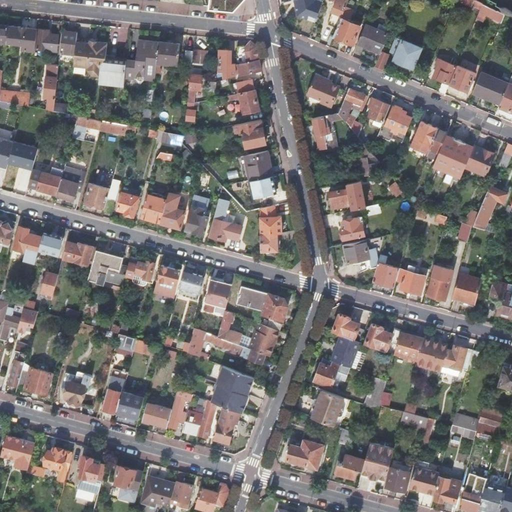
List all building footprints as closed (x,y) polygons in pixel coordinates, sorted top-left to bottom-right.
[(202,0),(204,4),(209,5),(208,9),(234,12),(245,0),(202,0)] [(307,0),(288,0),(292,18),(311,15),(307,0)] [(343,15),(348,0),(337,0),(328,21),(330,22),(328,25),(337,28),(342,15),(343,15)] [(483,2),(480,8),(479,12),(502,22),(505,14),(483,2)] [(362,23),(343,15),(342,15),(337,28),(334,35),(353,43),(362,23)] [(0,40),(6,41),(8,25),(0,23),(0,40)] [(366,24),(358,43),(381,52),(381,51),(389,34),(366,24)] [(8,25),(6,41),(21,43),(22,49),(36,50),(38,28),(27,27),(8,25)] [(40,28),(37,48),(57,50),(59,34),(49,33),(49,29),(40,28)] [(78,32),(63,30),(60,52),(76,53),(76,47),(77,41),(78,32)] [(128,59),(126,77),(155,80),(155,79),(156,73),(157,61),(160,41),(139,38),(137,59),(128,58),(128,59)] [(395,42),(392,49),(397,51),(394,60),(413,67),(417,59),(421,61),(425,52),(420,50),(422,47),(419,45),(420,43),(406,38),(405,40),(402,39),(400,44),(395,42)] [(107,56),(108,41),(97,40),(91,40),(91,42),(77,41),(76,47),(76,53),(73,72),(83,73),(84,75),(90,75),(92,74),(100,75),(102,61),(107,56)] [(240,74),(262,69),(257,46),(251,40),(245,46),(238,46),(237,58),(240,74)] [(181,43),(160,41),(157,61),(160,61),(178,63),(181,43)] [(209,48),(194,46),(194,50),(192,65),(188,103),(194,101),(195,99),(196,87),(201,87),(201,88),(203,72),(206,73),(209,48)] [(192,65),(194,50),(187,49),(185,64),(192,65)] [(224,75),(239,72),(236,63),(231,62),(231,54),(229,54),(229,50),(221,49),(220,69),(224,69),(224,75)] [(381,51),(381,52),(375,66),(382,68),(389,54),(381,51)] [(126,77),(128,59),(107,56),(102,61),(100,75),(100,80),(125,83),(126,77)] [(443,80),(438,92),(445,94),(457,66),(438,58),(436,63),(438,64),(434,76),(443,80)] [(56,72),(57,64),(48,63),(47,71),(56,72)] [(59,64),(57,64),(56,72),(47,71),(44,96),(49,96),(55,97),(59,64)] [(459,65),(451,83),(468,90),(476,72),(459,65)] [(482,71),(473,91),(501,103),(509,83),(501,80),(482,71)] [(511,75),(504,72),(501,80),(509,83),(510,82),(511,76),(511,75)] [(325,79),(326,78),(315,73),(307,94),(321,99),(320,101),(331,106),(340,85),(332,82),(325,79)] [(237,82),(239,92),(256,89),(253,78),(237,82)] [(208,83),(207,99),(216,97),(217,82),(208,83)] [(509,83),(501,103),(500,106),(511,110),(511,82),(510,82),(509,83)] [(366,94),(349,87),(339,112),(356,133),(361,122),(355,118),(348,114),(351,106),(354,107),(355,104),(360,107),(361,104),(362,104),(366,94)] [(260,108),(256,89),(240,92),(241,97),(244,112),(260,108)] [(31,93),(1,90),(0,99),(11,102),(25,104),(30,105),(31,93)] [(385,118),(391,104),(373,97),(369,105),(373,107),(369,114),(384,121),(385,118)] [(55,101),(54,110),(69,113),(70,103),(55,101)] [(194,101),(188,103),(187,118),(195,119),(197,109),(194,109),(194,101)] [(384,121),(378,134),(390,139),(394,131),(398,133),(400,130),(406,133),(413,117),(401,112),(403,109),(401,109),(402,107),(396,105),(395,106),(394,106),(388,120),(385,118),(384,121)] [(92,117),(79,114),(73,137),(83,139),(87,125),(101,128),(103,119),(96,118),(92,117)] [(329,114),(313,118),(320,149),(328,147),(325,133),(327,133),(325,121),(330,120),(329,114)] [(267,141),(262,118),(235,124),(236,129),(240,129),(240,128),(242,127),(246,143),(243,144),(244,146),(246,146),(247,146),(267,141)] [(103,119),(101,128),(100,129),(123,133),(125,127),(127,128),(128,124),(121,122),(103,119)] [(428,152),(429,148),(438,127),(422,120),(411,145),(428,152)] [(128,124),(127,128),(126,131),(136,133),(137,125),(128,124)] [(429,148),(439,152),(446,134),(448,131),(438,127),(429,148)] [(160,130),(150,128),(149,135),(158,137),(160,130)] [(160,130),(158,137),(160,138),(183,142),(185,134),(160,130)] [(452,136),(446,134),(439,152),(433,165),(440,168),(440,167),(454,173),(453,174),(461,177),(466,165),(474,145),(468,143),(452,136)] [(15,141),(0,136),(0,164),(8,167),(15,141)] [(511,153),(511,143),(508,142),(499,164),(506,167),(511,155),(511,153)] [(483,148),(474,144),(474,145),(466,165),(486,174),(489,167),(490,167),(493,160),(492,160),(495,153),(494,152),(483,147),(483,148)] [(273,174),(268,149),(245,154),(251,179),(255,178),(273,174)] [(335,150),(320,152),(323,161),(337,158),(335,150)] [(161,151),(157,157),(172,160),(173,153),(161,151)] [(78,157),(68,154),(64,169),(74,172),(78,157)] [(245,154),(241,155),(246,180),(251,179),(245,154)] [(379,160),(374,154),(367,155),(369,162),(376,161),(379,160)] [(379,172),(376,161),(369,162),(367,155),(359,157),(363,175),(379,172)] [(7,180),(28,186),(33,170),(11,164),(7,180)] [(50,173),(33,169),(33,170),(28,186),(38,188),(57,194),(57,193),(62,177),(62,176),(54,174),(54,171),(51,170),(50,173)] [(511,180),(495,173),(479,212),(473,224),(484,228),(502,188),(509,190),(511,182),(511,180)] [(277,192),(273,174),(255,178),(259,196),(277,192)] [(62,177),(57,193),(74,198),(79,182),(62,177)] [(400,177),(396,181),(402,189),(407,185),(400,177)] [(105,207),(104,212),(112,214),(115,202),(115,199),(116,198),(121,180),(113,178),(112,183),(111,185),(111,188),(105,207)] [(342,183),(343,189),(348,188),(348,187),(361,184),(360,179),(342,183)] [(85,201),(105,207),(111,188),(90,182),(85,201)] [(329,191),(332,206),(351,203),(352,209),(364,206),(366,206),(361,184),(348,187),(348,188),(343,189),(329,191)] [(168,196),(169,196),(149,190),(147,199),(142,216),(161,222),(168,196)] [(123,191),(118,208),(126,209),(125,212),(134,214),(140,196),(123,191)] [(169,196),(168,196),(161,222),(181,227),(186,210),(177,208),(181,194),(170,191),(169,196)] [(229,201),(220,198),(209,235),(226,240),(227,236),(239,239),(243,225),(234,223),(233,225),(231,224),(231,222),(221,219),(222,216),(226,214),(229,201)] [(266,207),(276,205),(275,198),(264,200),(266,207)] [(381,212),(379,203),(366,206),(364,206),(366,215),(381,212)] [(205,209),(192,205),(185,228),(204,234),(209,217),(204,215),(205,209)] [(266,207),(260,208),(261,233),(262,250),(279,249),(278,232),(283,232),(282,215),(277,215),(276,205),(266,207)] [(427,209),(419,206),(416,215),(425,218),(428,209),(427,209)] [(471,209),(466,222),(473,224),(479,212),(471,209)] [(445,215),(437,212),(434,221),(445,225),(448,216),(445,215)] [(344,226),(341,227),(343,239),(365,234),(361,217),(358,218),(358,217),(342,220),(344,226)] [(4,242),(10,244),(14,229),(11,228),(8,223),(4,225),(1,224),(2,221),(0,220),(0,240),(4,241),(4,242)] [(466,222),(464,221),(459,238),(468,241),(473,224),(466,222)] [(20,225),(14,247),(26,251),(24,259),(34,262),(41,236),(28,233),(29,228),(20,225)] [(495,232),(493,238),(493,239),(501,242),(503,234),(502,234),(495,232)] [(47,233),(42,251),(63,255),(67,238),(47,233)] [(368,248),(366,239),(344,243),(348,262),(369,258),(371,267),(377,265),(378,261),(379,259),(377,246),(368,248)] [(67,241),(63,258),(92,266),(96,249),(97,248),(93,247),(93,246),(80,242),(79,244),(67,241)] [(92,266),(88,279),(104,283),(105,279),(123,284),(126,275),(128,266),(122,264),(124,257),(96,249),(92,266)] [(138,258),(131,256),(128,266),(126,275),(133,277),(132,279),(134,282),(144,285),(147,283),(148,279),(151,279),(155,262),(147,260),(147,262),(138,260),(138,258)] [(399,268),(400,266),(378,261),(377,265),(373,279),(395,285),(396,279),(399,268)] [(158,280),(171,283),(177,285),(181,269),(162,264),(158,280)] [(399,268),(396,279),(402,280),(400,287),(421,293),(426,275),(399,268)] [(184,270),(180,287),(182,288),(181,292),(181,295),(199,300),(205,275),(184,270)] [(47,298),(52,299),(58,274),(47,271),(42,291),(49,293),(48,298),(47,298)] [(459,273),(452,297),(475,303),(482,279),(459,273)] [(431,274),(426,294),(445,300),(451,280),(431,274)] [(213,303),(226,306),(232,284),(215,279),(211,294),(214,295),(213,298),(215,298),(213,303)] [(511,292),(505,290),(508,283),(495,280),(491,297),(498,299),(501,299),(500,304),(497,313),(511,316),(511,292)] [(236,302),(263,310),(268,294),(241,286),(236,302)] [(268,294),(263,310),(262,313),(283,320),(288,305),(284,298),(269,293),(268,294)] [(19,297),(17,305),(24,307),(26,300),(26,299),(19,297)] [(0,320),(4,322),(9,303),(0,300),(0,320)] [(26,300),(24,307),(34,310),(36,302),(26,300)] [(17,305),(9,303),(4,322),(0,335),(0,336),(6,339),(10,325),(18,327),(21,317),(16,315),(17,312),(22,313),(24,307),(17,305)] [(34,310),(24,307),(22,313),(21,317),(18,327),(17,329),(25,331),(27,324),(34,326),(38,311),(34,310)] [(68,309),(65,318),(74,320),(77,321),(79,312),(68,309)] [(225,309),(217,336),(234,342),(240,344),(242,335),(229,330),(231,320),(232,320),(233,312),(225,309)] [(339,312),(332,330),(341,333),(360,341),(364,329),(358,327),(359,323),(349,319),(350,316),(339,312)] [(112,323),(111,330),(118,332),(120,333),(126,334),(130,320),(114,316),(112,323)] [(268,320),(267,325),(279,330),(282,323),(269,319),(268,320)] [(211,321),(209,328),(217,330),(219,323),(211,321)] [(265,354),(270,356),(279,330),(267,325),(263,324),(260,322),(257,330),(256,330),(249,348),(265,354)] [(372,323),(364,342),(394,353),(400,332),(400,330),(394,328),(393,331),(394,331),(393,334),(382,329),(383,327),(372,323)] [(188,350),(188,351),(193,353),(198,355),(200,350),(204,339),(230,349),(230,352),(261,364),(261,363),(265,354),(249,348),(244,346),(240,344),(234,342),(217,336),(194,327),(190,343),(188,350)] [(111,330),(107,329),(106,336),(118,340),(120,333),(118,332),(111,330)] [(400,332),(394,353),(408,357),(407,361),(417,364),(419,356),(424,337),(423,337),(423,339),(416,337),(416,336),(400,332)] [(126,334),(120,333),(118,340),(117,342),(131,346),(132,344),(136,345),(138,338),(126,334)] [(344,364),(351,367),(360,341),(341,333),(337,342),(339,343),(333,360),(344,364)] [(424,337),(419,356),(443,363),(447,348),(448,344),(441,343),(442,341),(425,336),(424,337)] [(148,343),(145,353),(154,355),(157,346),(148,343)] [(443,363),(443,364),(467,370),(469,365),(473,349),(455,344),(454,350),(447,348),(443,363)] [(169,349),(167,357),(174,359),(176,351),(169,349)] [(473,349),(469,365),(476,367),(481,351),(473,349)] [(200,350),(198,355),(209,359),(210,354),(200,350)] [(9,383),(18,385),(22,369),(24,362),(26,353),(21,352),(18,360),(15,359),(9,383)] [(339,378),(344,364),(333,360),(323,357),(314,380),(337,388),(341,379),(339,378)] [(119,362),(113,368),(125,371),(127,364),(119,362)] [(500,384),(498,389),(511,392),(511,363),(511,364),(511,367),(504,365),(499,384),(500,384)] [(219,383),(213,401),(217,402),(223,405),(240,411),(242,412),(249,394),(248,394),(254,376),(224,365),(218,382),(219,383)] [(22,369),(18,385),(46,393),(52,372),(31,366),(30,371),(22,369)] [(66,372),(62,386),(67,388),(65,395),(69,397),(69,399),(93,406),(99,383),(91,380),(92,374),(78,370),(76,374),(66,372)] [(123,391),(126,380),(119,378),(120,376),(111,374),(101,410),(105,411),(105,409),(114,411),(114,410),(117,411),(118,410),(123,391)] [(387,380),(371,375),(368,384),(374,387),(377,388),(378,385),(385,388),(387,380)] [(371,397),(381,401),(384,391),(385,388),(378,385),(377,388),(374,387),(371,397)] [(193,393),(180,388),(169,426),(177,428),(178,424),(179,421),(183,422),(186,411),(182,410),(186,398),(191,400),(191,398),(193,393)] [(328,422),(335,425),(339,415),(341,416),(343,415),(345,410),(344,408),(342,407),(345,397),(322,388),(312,416),(328,422)] [(144,397),(123,391),(118,410),(139,416),(144,397)] [(384,391),(381,401),(380,403),(388,406),(392,393),(384,391)] [(363,403),(372,407),(379,409),(380,403),(381,401),(371,397),(366,395),(363,403)] [(206,407),(208,399),(200,396),(198,405),(206,407)] [(208,437),(217,402),(213,401),(208,399),(206,407),(204,414),(198,434),(208,437)] [(407,402),(405,410),(415,413),(417,405),(407,402)] [(143,420),(167,426),(172,409),(148,403),(143,420)] [(196,412),(204,414),(206,407),(198,405),(196,412)] [(223,405),(214,437),(229,441),(235,421),(237,422),(240,411),(223,405)] [(479,424),(477,430),(482,432),(499,436),(501,426),(503,427),(506,412),(502,411),(501,410),(497,408),(496,410),(484,406),(479,424)] [(188,410),(183,430),(198,434),(204,414),(196,412),(188,410)] [(415,413),(405,410),(402,422),(412,425),(412,427),(425,431),(429,417),(415,413)] [(435,419),(429,417),(425,431),(422,441),(428,443),(435,419)] [(479,424),(454,418),(453,424),(477,430),(479,424)] [(333,431),(336,425),(335,425),(328,422),(326,428),(333,431)] [(355,432),(343,428),(339,441),(351,444),(353,437),(355,432)] [(499,436),(482,432),(480,439),(497,443),(497,441),(499,436)] [(27,469),(29,464),(35,442),(26,440),(6,434),(0,455),(16,459),(14,465),(27,469)] [(511,439),(499,436),(497,441),(511,445),(511,439)] [(291,444),(287,459),(318,467),(324,444),(305,439),(302,447),(291,444)] [(362,470),(361,475),(371,477),(372,474),(377,475),(376,478),(386,481),(394,448),(370,441),(365,460),(362,470)] [(68,467),(72,452),(54,447),(53,451),(49,450),(45,464),(60,468),(57,480),(64,482),(68,467)] [(480,474),(488,476),(494,454),(486,452),(483,462),(481,462),(480,466),(482,466),(480,474)] [(358,468),(362,470),(365,460),(347,454),(344,464),(339,463),(337,472),(355,477),(358,468)] [(81,475),(102,481),(106,465),(100,463),(100,461),(93,459),(93,458),(83,455),(80,464),(84,465),(82,470),(81,475)] [(29,464),(27,469),(27,471),(44,476),(46,469),(29,464)] [(135,501),(140,484),(143,471),(118,465),(116,474),(117,475),(115,483),(122,485),(119,497),(135,501)] [(392,467),(387,486),(404,490),(407,479),(410,480),(411,477),(408,476),(409,471),(392,467)] [(186,472),(179,471),(176,483),(170,502),(188,507),(194,485),(183,482),(186,472)] [(80,488),(98,493),(100,487),(102,481),(81,475),(79,485),(80,488)] [(428,497),(434,499),(434,498),(437,489),(430,488),(433,479),(416,475),(411,492),(428,496),(428,497)] [(463,482),(439,475),(436,484),(438,484),(437,489),(434,498),(444,501),(445,497),(458,501),(463,482)] [(158,501),(170,504),(170,502),(176,483),(162,479),(161,483),(148,480),(142,502),(156,505),(158,501)] [(200,487),(195,505),(212,510),(215,502),(224,505),(230,490),(226,483),(221,482),(218,492),(200,487)] [(482,496),(479,510),(484,511),(500,511),(506,490),(486,484),(482,496)] [(460,505),(479,510),(482,496),(469,492),(469,493),(464,492),(460,505)]
